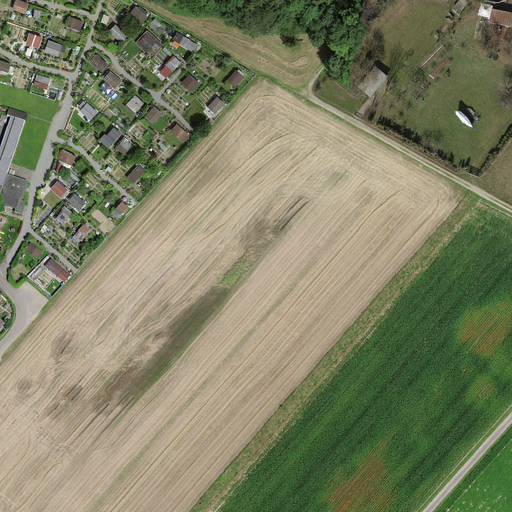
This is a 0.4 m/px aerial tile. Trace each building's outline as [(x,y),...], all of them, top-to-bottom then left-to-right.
[(29,0),(16,0),(14,7),(27,11),(30,0),(29,0)] [(143,21),(149,13),(138,4),(131,12),(143,21)] [(511,12),(492,9),(489,23),(511,26),(511,12)] [(123,39),(129,32),(117,21),(111,28),(123,39)] [(138,40),(148,50),(160,37),(150,27),(138,40)] [(28,41),(41,45),(44,33),(32,29),(28,41)] [(195,50),(199,42),(186,34),(181,42),(195,50)] [(49,38),(47,51),(61,54),(63,40),(49,38)] [(90,60),(104,70),(111,60),(97,51),(90,60)] [(175,53),(162,70),(170,76),(183,59),(175,53)] [(0,56),(0,66),(10,70),(13,61),(0,56)] [(117,86),(123,76),(112,69),(106,79),(117,86)] [(370,80),(361,92),(372,99),(388,77),(377,70),(370,80)] [(195,88),(201,78),(190,72),(184,82),(195,88)] [(137,92),(127,103),(136,111),(146,100),(137,92)] [(217,110),(226,99),(219,94),(210,104),(217,110)] [(155,122),(165,110),(155,102),(146,114),(155,122)] [(87,116),(96,108),(91,103),(82,110),(87,116)] [(26,121),(12,116),(0,151),(0,204),(19,211),(28,182),(8,175),(12,163),(26,121)] [(172,127),(185,139),(191,132),(179,120),(172,127)] [(117,124),(102,137),(108,144),(123,131),(117,124)] [(125,135),(118,148),(127,152),(133,139),(125,135)] [(64,146),(59,156),(73,163),(78,153),(64,146)] [(59,177),(52,186),(63,196),(70,187),(59,177)] [(77,190),(70,197),(80,207),(87,201),(77,190)] [(88,224),(74,233),(78,239),(92,230),(88,224)] [(33,241),(27,249),(39,258),(45,251),(33,241)] [(67,281),(73,273),(53,257),(47,264),(67,281)]
